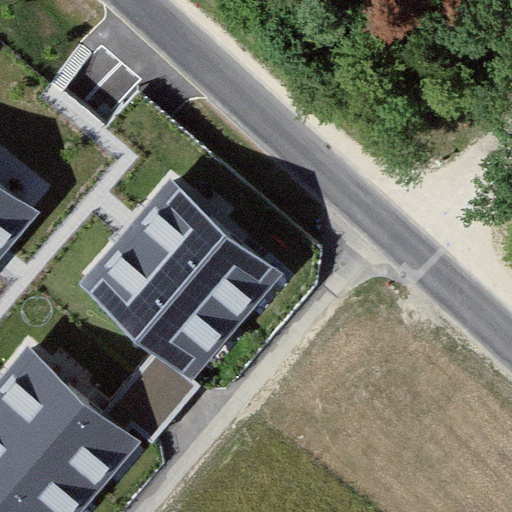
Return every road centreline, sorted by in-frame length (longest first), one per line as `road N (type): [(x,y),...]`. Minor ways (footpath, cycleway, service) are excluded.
road 1 (unclassified): [(511,339),(138,0)]
road 2 (unknown): [(90,0),(0,150)]
road 3 (track): [(511,130),(390,227)]
